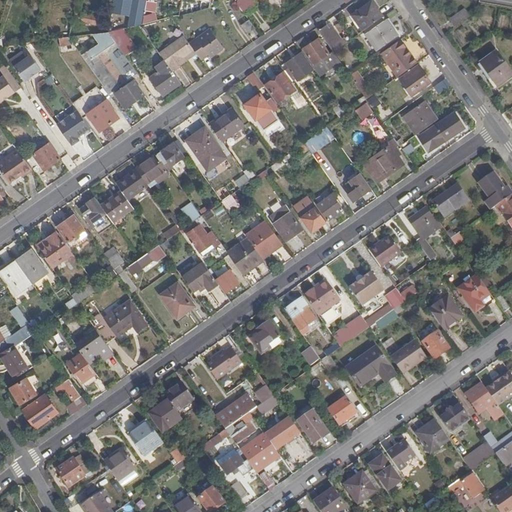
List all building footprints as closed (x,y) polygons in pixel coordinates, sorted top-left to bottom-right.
[(113,0),(113,2),(110,26),(116,27),(118,15),(129,17),(127,27),(139,25),(142,25),(146,0),(113,0)] [(201,0),(200,11),(209,8),(210,0),(201,0)] [(357,23),(362,31),(363,30),(382,17),(372,2),(352,16),(357,23)] [(449,20),(454,28),(470,17),(464,9),(449,20)] [(75,13),(73,20),(80,22),(82,14),(75,13)] [(82,14),(80,22),(95,25),(97,18),(82,14)] [(387,20),(384,16),(382,17),(363,30),(366,35),(387,20)] [(247,34),(256,28),(249,20),(242,26),(247,34)] [(397,35),(387,20),(366,35),(376,49),(397,35)] [(357,23),(353,26),(358,34),(362,31),(357,23)] [(318,31),(332,51),(346,42),(344,39),(343,37),(341,39),(332,27),(328,29),(326,26),(318,31)] [(107,31),(124,54),(135,47),(122,28),(109,30),(107,31)] [(196,53),(202,61),(209,55),(210,57),(223,48),(210,30),(190,44),(194,50),(196,53)] [(127,85),(139,75),(124,54),(107,31),(92,33),(98,43),(82,56),(109,94),(114,91),(116,95),(128,86),(127,85)] [(194,50),(190,44),(185,37),(160,54),(164,60),(173,71),(186,62),(185,61),(184,58),(194,50)] [(65,41),(62,38),(53,39),(58,46),(65,41)] [(309,45),(303,38),(296,43),(302,51),(304,50),(313,64),(328,54),(318,40),(309,45)] [(381,53),(398,76),(416,64),(400,40),(381,53)] [(185,61),(196,53),(194,50),(184,58),(185,61)] [(312,65),(302,51),(280,66),(293,84),(315,69),(312,65)] [(320,76),(341,63),(332,51),(328,54),(313,64),(312,65),(315,69),(320,76)] [(511,74),(495,52),(480,63),(498,87),(511,76),(511,74)] [(14,68),(25,82),(41,70),(32,55),(27,58),(24,54),(22,56),(20,54),(10,61),(15,67),(14,68)] [(164,96),(181,83),(173,71),(164,60),(155,67),(158,72),(151,78),(164,96)] [(411,74),(420,69),(418,66),(409,72),(411,74)] [(430,82),(420,69),(411,74),(409,72),(403,77),(404,79),(402,81),(412,95),(430,82)] [(356,84),(362,79),(356,70),(350,75),(356,84)] [(264,85),(254,72),(248,76),(257,89),(264,85)] [(294,90),(283,73),(265,85),(282,107),(286,104),(282,98),(294,90)] [(0,78),(0,103),(16,92),(4,76),(0,78)] [(439,94),(450,86),(445,78),(434,87),(439,94)] [(366,98),(372,94),(362,79),(356,84),(364,95),(366,98)] [(129,88),(128,86),(116,95),(126,109),(144,97),(134,84),(129,88)] [(77,109),(83,117),(88,114),(107,101),(97,87),(73,103),(77,109)] [(278,109),(272,100),(267,104),(259,94),(245,104),(263,130),(278,120),(273,112),(278,109)] [(372,94),(366,98),(374,109),(380,104),(372,94)] [(362,120),(375,111),(374,109),(366,98),(359,103),(353,107),(362,120)] [(100,132),(119,119),(107,101),(88,114),(100,132)] [(416,135),(437,119),(425,102),(404,117),(416,135)] [(340,117),(345,113),(338,103),(333,107),(340,117)] [(80,135),(90,128),(83,117),(77,109),(60,122),(75,143),(82,138),(80,135)] [(219,120),(233,111),(231,109),(217,118),(219,120)] [(210,123),(222,141),(243,125),(233,111),(219,120),(217,118),(210,123)] [(428,150),(464,127),(455,113),(419,137),(428,150)] [(196,137),(189,143),(208,170),(225,158),(204,129),(195,135),(196,137)] [(184,157),(188,154),(178,139),(174,142),(184,157)] [(395,148),(399,145),(397,141),(395,139),(389,143),(391,146),(364,165),(377,183),(403,164),(400,160),(403,158),(395,148)] [(179,171),(193,161),(188,154),(184,157),(174,142),(157,154),(164,164),(171,160),(174,164),(179,171)] [(317,142),(308,148),(312,154),(321,147),(317,142)] [(45,170),(60,160),(49,144),(34,155),(45,170)] [(22,176),(32,168),(19,149),(0,162),(0,168),(9,182),(20,174),(22,176)] [(281,159),(284,164),(292,158),(289,153),(281,159)] [(303,166),(312,158),(308,153),(298,162),(303,166)] [(158,183),(172,174),(168,168),(164,164),(157,154),(137,168),(137,169),(146,181),(153,176),(158,183)] [(277,162),(272,166),(275,171),(285,164),(284,164),(281,159),(277,162)] [(168,168),(174,164),(171,160),(164,164),(168,168)] [(122,192),(128,201),(149,186),(146,181),(137,169),(117,184),(122,192)] [(353,203),(371,189),(360,173),(349,181),(354,190),(348,195),(353,203)] [(495,207),(511,195),(511,193),(508,188),(505,189),(493,173),(478,183),(491,199),(486,202),(491,210),(495,207)] [(246,174),(234,182),(238,187),(249,179),(246,174)] [(151,188),(158,183),(153,176),(146,181),(149,186),(151,188)] [(238,187),(239,189),(244,186),(250,181),(249,179),(238,187)] [(333,185),(341,195),(346,191),(339,181),(333,185)] [(469,200),(458,184),(447,192),(449,193),(435,203),(445,218),(469,200)] [(121,218),(134,209),(128,201),(122,192),(102,206),(115,223),(121,218)] [(226,199),(221,192),(217,194),(222,201),(226,199)] [(334,194),(317,206),(328,221),(342,211),(338,203),(339,202),(334,194)] [(511,195),(495,207),(501,215),(503,215),(511,227),(511,195)] [(106,214),(95,198),(81,208),(91,223),(96,220),(98,224),(105,219),(103,216),(106,214)] [(192,203),(182,210),(191,223),(193,222),(201,216),(197,210),(192,203)] [(289,212),(290,211),(286,205),(271,216),(276,223),(274,225),(286,242),(302,230),(289,212)] [(312,232),(326,222),(316,208),(302,218),(312,232)] [(442,226),(437,220),(434,222),(426,209),(410,220),(422,238),(423,239),(442,226)] [(83,230),(73,216),(59,226),(63,231),(69,241),(75,236),(77,238),(80,236),(79,234),(83,230)] [(450,228),(459,223),(455,216),(447,221),(450,228)] [(118,228),(125,223),(121,218),(115,223),(118,228)] [(275,249),(283,244),(267,220),(246,235),(248,239),(260,256),(273,247),(275,249)] [(163,234),(167,240),(181,231),(176,224),(163,234)] [(220,243),(212,232),(207,235),(200,225),(188,234),(200,252),(212,243),(215,247),(220,243)] [(40,250),(53,268),(73,253),(66,243),(59,233),(58,231),(50,237),(53,241),(40,250)] [(59,233),(66,243),(69,241),(63,231),(59,233)] [(457,234),(450,238),(454,245),(461,241),(457,234)] [(37,245),(40,250),(53,241),(50,237),(37,245)] [(422,238),(417,241),(426,254),(431,250),(423,239),(422,238)] [(228,253),(244,276),(251,271),(249,268),(262,259),(260,256),(248,239),(228,253)] [(377,246),(369,251),(382,269),(401,255),(391,239),(382,245),(378,248),(377,246)] [(113,265),(119,274),(123,271),(119,265),(124,262),(114,247),(105,254),(113,265)] [(262,259),(275,249),(273,247),(260,256),(262,259)] [(16,261),(32,283),(48,272),(31,250),(16,261)] [(152,261),(147,254),(140,259),(131,266),(128,268),(132,275),(152,261)] [(251,271),(264,261),(262,259),(249,268),(251,271)] [(123,271),(124,271),(128,268),(131,266),(127,260),(124,262),(119,265),(123,271)] [(16,294),(32,283),(16,261),(1,272),(16,294)] [(182,277),(193,292),(199,287),(203,285),(204,284),(209,290),(218,284),(203,262),(182,277)] [(110,281),(119,274),(113,265),(104,272),(110,281)] [(119,274),(132,293),(137,290),(124,271),(123,271),(119,274)] [(239,284),(230,271),(217,280),(226,293),(239,284)] [(373,271),(350,287),(362,306),(385,290),(373,271)] [(480,280),(477,276),(458,289),(475,313),(485,305),(488,303),(493,299),(480,280)] [(324,280),(304,295),(305,296),(314,290),(327,284),(324,280)] [(78,303),(98,289),(93,281),(72,295),(74,298),(78,303)] [(195,306),(178,283),(161,296),(177,318),(195,306)] [(211,292),(220,286),(218,284),(209,290),(211,292)] [(314,290),(305,296),(319,316),(339,301),(327,284),(314,290)] [(405,302),(417,294),(413,287),(400,296),(405,302)] [(426,306),(443,331),(462,317),(445,293),(426,306)] [(495,302),(503,313),(510,308),(501,296),(494,301),(495,302)] [(69,310),(78,303),(74,298),(65,304),(66,306),(68,308),(69,310)] [(302,299),(286,311),(300,331),(316,319),(308,307),(308,306),(302,299)] [(147,324),(130,301),(106,318),(118,335),(133,325),(137,331),(147,324)] [(23,327),(29,323),(18,307),(12,311),(23,327)] [(390,307),(367,323),(370,327),(393,311),(390,307)] [(393,311),(370,327),(374,333),(379,331),(379,330),(385,325),(398,316),(394,310),(393,311)] [(367,323),(362,316),(336,334),(341,340),(345,346),(370,327),(367,323)] [(118,335),(106,318),(94,326),(95,327),(106,344),(118,335)] [(42,329),(35,320),(29,323),(36,333),(42,329)] [(280,336),(270,322),(257,330),(260,333),(251,339),(262,354),(271,348),(268,344),(280,336)] [(0,343),(0,354),(15,378),(28,370),(14,348),(29,338),(36,347),(42,342),(36,333),(29,323),(23,327),(5,340),(0,343)] [(423,343),(438,333),(431,324),(416,333),(423,343)] [(375,335),(387,327),(385,325),(379,330),(379,331),(374,333),(375,335)] [(90,337),(77,346),(82,353),(90,364),(104,355),(106,353),(109,358),(114,355),(106,344),(95,327),(91,330),(93,334),(90,337)] [(449,349),(438,333),(423,343),(435,359),(449,349)] [(420,363),(427,358),(415,341),(391,357),(402,373),(418,361),(420,363)] [(320,360),(322,362),(330,356),(341,348),(338,343),(321,354),(316,346),(312,349),(320,360)] [(311,366),(320,360),(312,349),(311,347),(302,354),(311,366)] [(218,357),(207,365),(218,380),(242,363),(231,348),(225,352),(223,350),(216,355),(218,357)] [(396,376),(376,348),(347,369),(361,387),(379,374),(386,383),(396,376)] [(82,384),(97,374),(90,364),(82,353),(67,364),(82,384)] [(330,374),(338,368),(330,356),(322,362),(330,374)] [(402,373),(403,374),(420,363),(418,361),(402,373)] [(511,396),(511,375),(510,373),(501,379),(494,384),(486,390),(495,403),(498,407),(511,396)] [(31,385),(38,381),(35,375),(27,379),(31,385)] [(31,385),(27,379),(11,389),(21,404),(37,394),(31,385)] [(74,401),(81,396),(69,379),(56,388),(59,392),(65,388),(74,401)] [(183,383),(166,395),(171,402),(178,412),(194,400),(183,383)] [(486,390),(482,384),(466,395),(479,414),(495,403),(486,390)] [(262,404),(274,396),(266,386),(255,394),(262,404)] [(248,395),(217,417),(226,430),(233,425),(243,418),(250,413),(257,408),(248,395)] [(45,396),(27,409),(33,418),(35,417),(41,425),(57,413),(45,396)] [(74,401),(80,410),(87,405),(81,396),(74,401)] [(356,413),(346,398),(330,410),(340,425),(356,413)] [(178,412),(171,402),(152,416),(164,433),(183,420),(178,412)] [(471,420),(460,405),(453,410),(451,408),(448,410),(449,412),(443,417),(453,433),(471,420)] [(298,422),(304,431),(314,444),(328,433),(313,412),(298,422)] [(250,413),(243,418),(247,422),(253,418),(250,413)] [(266,436),(276,450),(300,433),(295,425),(290,419),(266,436)] [(450,440),(436,419),(427,424),(429,426),(417,435),(430,454),(450,440)] [(163,441),(148,421),(130,434),(144,454),(163,441)] [(295,425),(300,433),(304,431),(298,422),(295,425)] [(233,425),(226,430),(230,435),(237,445),(243,440),(252,434),(256,431),(250,423),(247,425),(245,425),(242,423),(235,428),(233,425)] [(230,435),(226,430),(202,447),(206,452),(230,435)] [(487,443),(495,454),(511,441),(511,432),(498,443),(490,432),(483,437),(487,443)] [(256,440),(252,434),(243,440),(248,447),(256,440)] [(387,453),(397,468),(415,455),(405,440),(387,453)] [(504,466),(511,460),(511,441),(495,454),(504,466)] [(464,460),(471,471),(473,470),(495,454),(487,443),(464,460)] [(175,449),(169,454),(176,464),(183,459),(175,449)] [(106,463),(111,470),(118,481),(136,469),(123,450),(106,463)] [(243,476),(254,469),(244,455),(240,458),(238,456),(223,467),(228,475),(238,469),(243,476)] [(370,465),(382,456),(382,455),(370,463),(370,465)] [(383,456),(382,456),(370,465),(388,491),(401,482),(383,456)] [(174,467),(177,471),(187,464),(184,459),(178,464),(174,467)] [(85,476),(74,460),(58,470),(69,488),(85,476)] [(358,505),(376,492),(362,472),(344,485),(358,505)] [(270,491),(275,487),(265,473),(259,477),(270,491)] [(447,488),(452,494),(456,491),(458,494),(461,492),(459,489),(464,485),(473,498),(484,489),(473,475),(462,483),(459,479),(447,488)] [(231,488),(240,500),(247,495),(238,483),(231,488)] [(200,499),(209,511),(213,511),(225,503),(214,488),(200,499)] [(511,508),(511,507),(511,491),(509,488),(491,500),(499,511),(508,511),(511,509),(511,508)] [(333,489),(314,502),(320,511),(340,511),(346,508),(333,489)] [(82,509),(84,511),(112,511),(100,496),(82,509)] [(175,510),(176,511),(201,511),(192,498),(175,510)]
